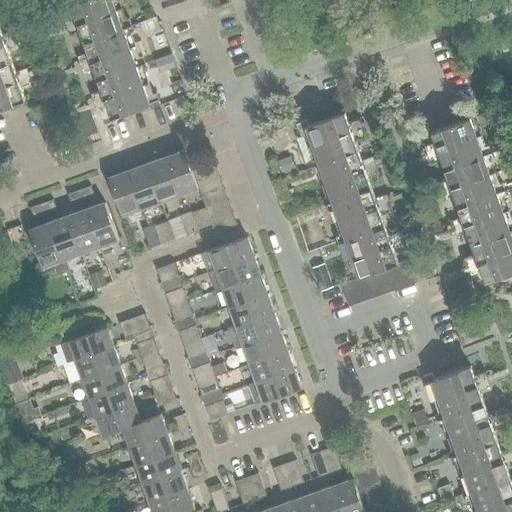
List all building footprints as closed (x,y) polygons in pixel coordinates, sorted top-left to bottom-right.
[(0,11),(5,10),(1,0),(0,0),(0,108),(25,100),(21,89),(32,85),(26,68),(15,72),(8,51),(19,47),(13,30),(1,35),(0,30),(0,11)] [(97,111),(98,110),(108,107),(112,117),(148,104),(150,109),(160,106),(155,93),(147,96),(138,71),(146,68),(141,55),(133,58),(124,34),(133,31),(128,18),(119,21),(112,0),(81,0),(71,4),(75,15),(64,19),(70,36),(81,32),(88,52),(77,56),(83,73),(94,69),(102,90),(91,94),(97,111)] [(140,22),(144,33),(155,30),(151,19),(140,22)] [(184,88),(181,79),(170,83),(174,92),(184,88)] [(39,128),(61,120),(57,109),(34,117),(39,128)] [(305,120),(296,124),(300,137),(309,134),(317,158),(309,161),(314,174),(322,171),(331,196),(322,199),(327,212),(336,209),(344,233),(336,236),(340,249),(349,246),(360,277),(363,276),(374,271),(386,267),(397,263),(393,253),(405,249),(399,232),(387,236),(380,215),(391,211),(385,194),(374,198),(367,177),(378,173),(372,156),(361,160),(353,140),(365,136),(359,119),(347,123),(344,112),(307,125),(305,120)] [(435,142),(424,146),(430,163),(441,159),(448,180),(437,184),(443,201),(454,197),(462,217),(450,221),(456,238),(468,234),(475,255),(464,259),(470,276),(472,275),(481,272),(485,282),(511,272),(511,238),(511,236),(511,221),(507,223),(498,199),(506,196),(502,183),(493,158),(488,145),(480,148),(469,118),(460,121),(431,131),(435,142)] [(43,139),(65,131),(61,120),(39,128),(43,139)] [(47,151),(68,143),(69,143),(65,131),(43,139),(47,151)] [(499,139),(490,142),(492,149),(501,146),(499,139)] [(165,157),(178,195),(198,188),(198,187),(193,176),(189,164),(184,150),(165,157)] [(216,168),(212,156),(189,164),(193,176),(216,168)] [(278,161),(283,174),(295,170),(290,156),(278,161)] [(160,201),(178,195),(165,157),(146,164),(160,201)] [(141,208),(160,201),(146,164),(127,170),(141,208)] [(198,187),(220,179),(216,168),(193,176),(198,187)] [(309,169),(298,173),(300,180),(311,177),(309,169)] [(122,215),(141,208),(127,170),(108,177),(122,215)] [(202,199),(224,191),(220,179),(198,187),(198,188),(202,199)] [(94,196),(90,186),(79,190),(82,200),(94,196)] [(82,200),(79,190),(67,194),(71,204),(82,200)] [(206,210),(228,202),(224,191),(202,199),(206,210)] [(56,209),(52,200),(41,204),(44,213),(56,209)] [(104,202),(85,209),(99,247),(118,240),(104,202)] [(210,221),(232,213),(228,202),(206,210),(210,221)] [(44,213),(41,204),(29,208),(33,217),(44,213)] [(99,247),(85,209),(66,216),(80,254),(99,247)] [(179,216),(183,225),(194,221),(191,211),(179,216)] [(210,221),(212,229),(214,233),(236,225),(232,213),(210,221)] [(80,254),(66,216),(48,223),(61,260),(80,254)] [(194,221),(183,225),(186,235),(198,231),(194,221)] [(66,272),(61,260),(48,223),(28,230),(40,262),(37,263),(35,268),(38,278),(43,280),(66,272)] [(146,239),(157,234),(154,225),(142,229),(146,239)] [(309,250),(309,249),(319,246),(312,227),(303,230),(302,230),(309,250)] [(149,248),(161,244),(157,234),(146,239),(149,248)] [(202,253),(209,272),(253,256),(247,237),(202,253)] [(222,288),(260,275),(253,256),(209,272),(216,291),(223,289),(222,288)] [(405,286),(416,282),(408,259),(397,263),(405,286)] [(312,268),(321,291),(332,287),(324,263),(312,268)] [(397,263),(386,267),(394,290),(405,286),(397,263)] [(386,267),(374,271),(382,294),(394,290),(386,267)] [(94,289),(106,285),(101,270),(89,275),(94,289)] [(363,276),(371,298),(382,294),(374,271),(363,276)] [(222,288),(223,289),(229,307),(267,293),(260,275),(222,288)] [(169,279),(173,291),(183,287),(179,276),(169,279)] [(363,276),(360,277),(352,280),(360,302),(371,298),(363,276)] [(169,279),(159,283),(164,294),(173,291),(169,279)] [(360,302),(352,280),(340,284),(348,306),(360,302)] [(229,307),(236,325),(274,312),(267,293),(229,307)] [(274,312),(236,325),(229,328),(236,347),(243,345),(242,344),(280,331),(274,312)] [(119,322),(124,335),(131,333),(140,329),(150,326),(145,313),(119,322)] [(183,317),(187,329),(196,325),(192,314),(183,317)] [(183,317),(173,320),(177,332),(187,329),(183,317)] [(145,341),(154,338),(150,326),(140,329),(145,341)] [(67,362),(75,359),(113,346),(106,327),(69,340),(60,343),(67,362)] [(145,341),(140,329),(131,333),(135,345),(145,341)] [(242,344),(243,345),(249,363),(287,350),(280,331),(242,344)] [(113,346),(75,359),(82,378),(120,365),(113,346)] [(141,357),(138,349),(132,352),(135,360),(141,357)] [(294,368),(287,350),(249,363),(256,382),(294,368)] [(196,354),(200,366),(210,363),(206,351),(196,354)] [(196,354),(186,358),(191,369),(200,366),(196,354)] [(14,367),(10,356),(0,360),(0,361),(4,371),(14,367)] [(212,367),(215,375),(226,371),(223,363),(212,367)] [(158,379),(168,376),(164,364),(154,367),(158,379)] [(82,378),(89,397),(126,383),(120,365),(82,378)] [(433,379),(431,374),(421,377),(426,390),(434,387),(443,411),(435,414),(439,428),(448,425),(457,449),(448,452),(453,465),(461,462),(470,487),(462,490),(466,503),(475,500),(478,511),(511,511),(511,485),(506,468),(511,466),(511,449),(511,447),(500,451),(493,431),(504,427),(498,410),(487,414),(479,393),(490,389),(484,372),(473,376),(469,366),(433,379)] [(158,379),(154,367),(144,371),(149,383),(158,379)] [(300,387),(294,368),(256,382),(248,385),(255,403),(263,401),(300,387)] [(89,397),(95,415),(133,402),(126,383),(89,397)] [(209,392),(214,403),(223,400),(219,388),(209,392)] [(209,392),(200,395),(204,407),(214,403),(209,392)] [(164,412),(179,407),(176,399),(161,404),(164,412)] [(21,421),(35,416),(29,400),(16,404),(21,421)] [(102,435),(122,427),(140,421),(133,402),(95,415),(102,435)] [(232,403),(225,406),(227,413),(235,411),(232,403)] [(159,413),(157,405),(144,409),(147,417),(159,413)] [(423,409),(412,413),(416,425),(427,421),(423,409)] [(122,427),(129,445),(167,433),(160,413),(140,421),(122,427)] [(172,418),(176,429),(186,426),(182,414),(172,418)] [(186,426),(176,429),(180,441),(190,437),(186,426)] [(129,445),(136,464),(174,452),(167,433),(129,445)] [(340,467),(332,444),(320,449),(329,471),(340,467)] [(329,471),(320,449),(309,453),(317,475),(329,471)] [(174,452),(136,464),(142,483),(180,470),(174,452)] [(199,464),(195,452),(185,456),(189,467),(199,464)] [(410,456),(414,466),(422,463),(417,453),(410,456)] [(374,468),(370,456),(348,464),(352,476),(374,468)] [(303,481),(294,458),(283,462),(291,485),(303,481)] [(291,485),(283,462),(271,466),(280,489),(291,485)] [(203,475),(199,464),(189,467),(193,479),(203,475)] [(356,487),(378,479),(374,468),(352,476),(356,487)] [(142,483),(149,502),(187,489),(180,470),(142,483)] [(265,494),(257,472),(245,476),(254,498),(265,494)] [(254,498),(245,476),(234,480),(242,503),(254,498)] [(333,483),(343,511),(364,511),(364,510),(360,498),(356,487),(352,476),(333,483)] [(360,498),(383,490),(378,479),(356,487),(360,498)] [(343,511),(333,483),(314,490),(321,511),(343,511)] [(209,491),(213,502),(224,498),(220,487),(209,491)] [(438,489),(442,500),(452,496),(449,489),(444,487),(438,489)] [(187,489),(149,502),(152,511),(182,511),(194,508),(187,489)] [(321,511),(314,490),(295,497),(300,511),(321,511)] [(364,510),(387,502),(383,490),(360,498),(364,510)] [(300,511),(295,497),(277,504),(279,511),(300,511)] [(213,502),(216,511),(228,508),(224,498),(213,502)] [(390,511),(387,502),(364,510),(364,511),(390,511)]
